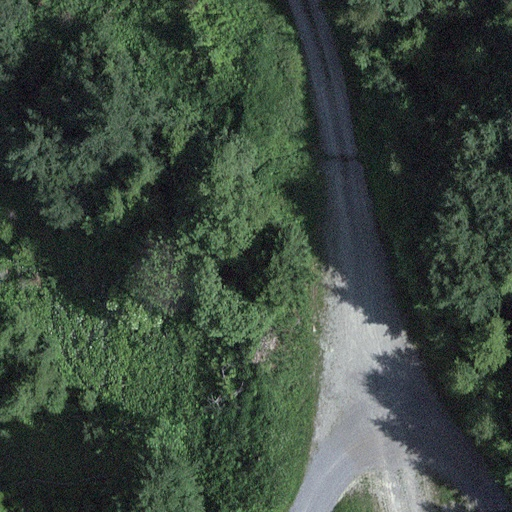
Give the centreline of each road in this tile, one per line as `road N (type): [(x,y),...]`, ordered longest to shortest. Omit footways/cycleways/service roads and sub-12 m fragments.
road 1 (track): [(383,438),(332,103),(303,0)]
road 2 (track): [(309,511),(328,474),(383,438),(423,441),(464,467),(497,511)]
